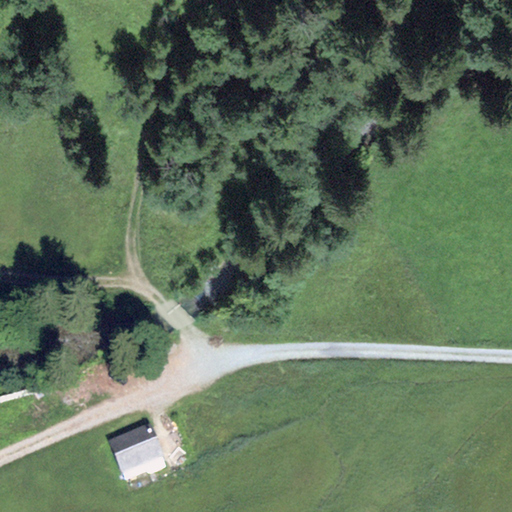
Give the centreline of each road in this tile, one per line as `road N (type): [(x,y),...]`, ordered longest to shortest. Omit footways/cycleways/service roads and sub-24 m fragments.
road 1 (track): [(511,357),(269,355),(222,367),(0,463)]
road 2 (track): [(0,277),(140,286),(131,251),(139,191),(175,62),(194,16),(211,0)]
